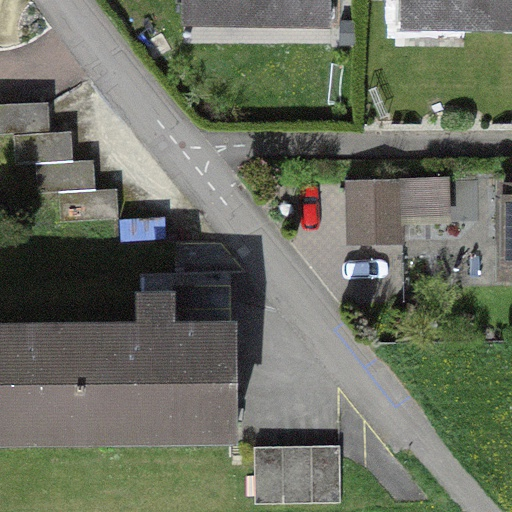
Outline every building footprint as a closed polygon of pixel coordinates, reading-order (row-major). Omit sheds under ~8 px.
[(325,11),(324,0),(182,0),(183,11),(325,11)] [(511,0),(399,0),(400,17),(511,16),(511,0)] [(37,198),(57,197),(58,224),(114,221),(113,194),(89,195),(87,165),(65,166),(64,137),(45,138),(43,108),(0,110),(0,139),(12,139),(13,168),(35,167),(37,198)] [(511,182),(496,183),(496,281),(511,280),(511,182)] [(439,218),(437,186),(351,192),(354,224),(439,218)] [(0,443),(230,440),(228,341),(0,344),(0,443)] [(340,449),(255,446),(253,502),(338,505),(340,449)]
